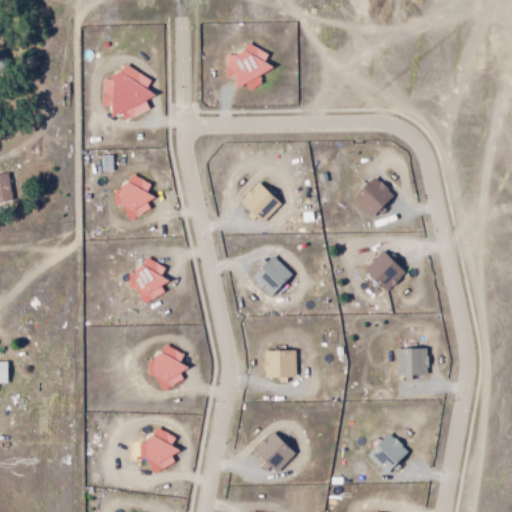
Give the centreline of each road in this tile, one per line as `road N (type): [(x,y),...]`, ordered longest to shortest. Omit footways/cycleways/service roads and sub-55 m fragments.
road 1 (residential): [(180,122),(375,122),(415,142),(462,383),(439,511)]
road 2 (residential): [(201,511),(227,355),(180,147),(180,21)]
